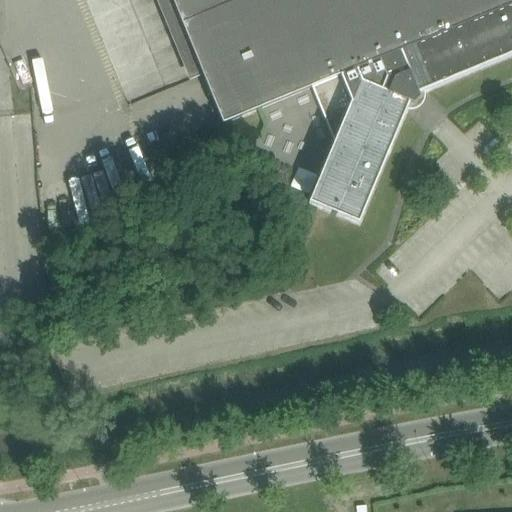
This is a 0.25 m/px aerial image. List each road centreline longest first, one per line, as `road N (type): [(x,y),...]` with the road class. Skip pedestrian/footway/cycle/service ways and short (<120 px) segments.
road 1 (unknown): [(507,180),(381,291),(88,350)]
road 2 (secondary): [(93,510),(511,432)]
road 3 (unknown): [(48,23),(72,87),(99,114),(131,118),(188,98)]
